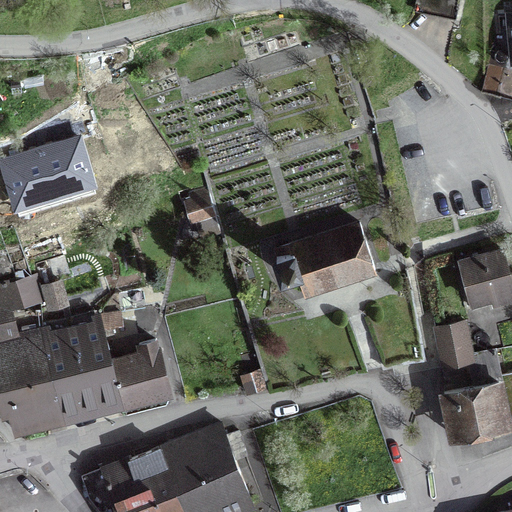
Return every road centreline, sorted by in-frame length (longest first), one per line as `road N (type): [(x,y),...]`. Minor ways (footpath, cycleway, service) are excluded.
road 1 (residential): [(0,50),(76,49),(255,4),(317,1),(369,17),(430,53),(465,91),(511,177)]
road 2 (residential): [(33,462),(221,413),(381,386),(422,511)]
